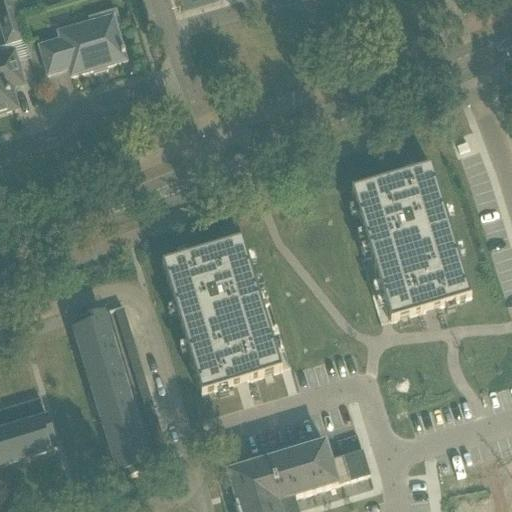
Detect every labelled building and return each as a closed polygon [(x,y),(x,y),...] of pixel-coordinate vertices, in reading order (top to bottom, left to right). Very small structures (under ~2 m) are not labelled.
[(11,0),(0,0),(0,26),(4,28),(9,47),(10,47),(25,43),(11,0)] [(69,73),(71,80),(127,64),(116,28),(120,27),(116,13),(90,21),(91,25),(73,30),(74,34),(59,39),(60,43),(39,49),(48,79),(69,73)] [(0,116),(17,112),(13,97),(17,89),(24,87),(14,54),(0,58),(0,116)] [(376,187),(351,194),(370,258),(370,259),(390,326),(470,302),(461,271),(431,170),(376,187)] [(242,243),(161,267),(201,399),(281,375),(261,308),(261,307),(242,243)] [(115,314),(123,339),(131,336),(123,311),(115,314)] [(78,346),(82,358),(113,349),(103,317),(74,325),(76,332),(74,333),(74,334),(79,333),(83,344),(78,346)] [(134,345),(125,348),(132,370),(141,368),(134,345)] [(86,374),(91,389),(122,380),(113,349),(82,358),(83,362),(88,361),(91,372),(86,374)] [(511,371),(488,374),(490,386),(511,383),(511,371)] [(144,377),(135,380),(142,402),(151,400),(144,377)] [(95,402),(100,420),(105,418),(105,419),(132,411),(122,380),(91,389),(91,391),(96,389),(100,401),(95,402)] [(407,414),(427,410),(421,386),(402,390),(407,414)] [(14,410),(17,418),(43,410),(40,402),(14,410)] [(114,447),(115,451),(141,443),(132,411),(105,419),(109,430),(104,431),(109,448),(114,447)] [(145,413),(153,439),(162,436),(154,411),(145,413)] [(0,414),(0,423),(10,420),(8,412),(0,414)] [(32,455),(33,460),(50,455),(50,452),(56,450),(47,422),(15,432),(23,458),(32,455)] [(0,464),(3,464),(4,469),(22,463),(20,459),(23,458),(15,432),(0,436),(0,464)] [(120,477),(122,483),(151,475),(141,443),(115,451),(117,459),(112,460),(118,477),(120,477)] [(155,446),(163,470),(171,467),(164,443),(155,446)] [(325,448),(227,477),(237,511),(295,511),(293,503),(351,486),(370,480),(362,455),(331,465),(325,448)] [(475,486),(457,488),(459,504),(477,502),(475,486)]
